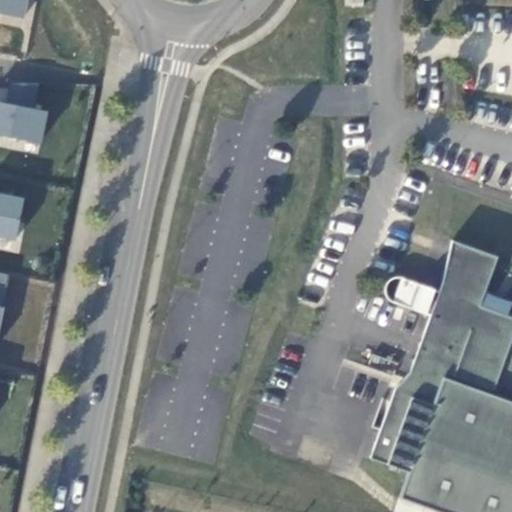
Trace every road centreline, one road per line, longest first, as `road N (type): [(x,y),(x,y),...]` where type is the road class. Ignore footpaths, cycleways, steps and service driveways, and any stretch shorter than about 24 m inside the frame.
road 1 (unclassified): [(154,143),(82,511)]
road 2 (unclassified): [(154,143),(186,58),(210,25)]
road 3 (unclassified): [(142,13),(153,50),(154,143)]
